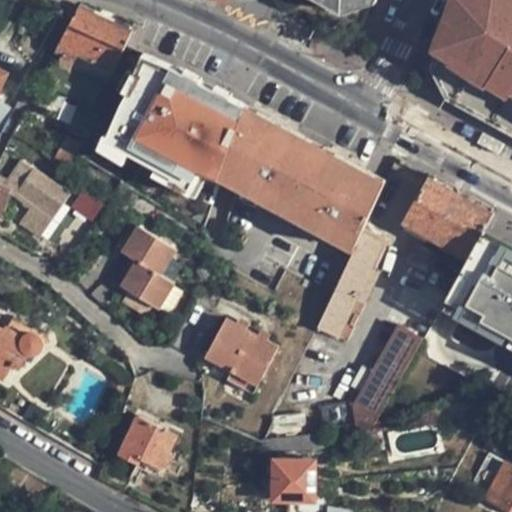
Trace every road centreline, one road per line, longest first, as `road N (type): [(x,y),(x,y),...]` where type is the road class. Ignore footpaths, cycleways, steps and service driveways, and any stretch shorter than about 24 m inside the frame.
road 1 (secondary): [(383,118),(246,43),(142,0)]
road 2 (residential): [(0,242),(55,278),(135,351)]
road 3 (secondary): [(511,190),(383,118)]
road 4 (residential): [(0,438),(122,511)]
